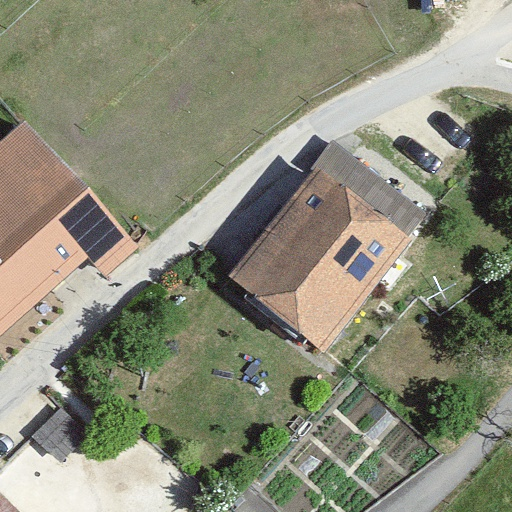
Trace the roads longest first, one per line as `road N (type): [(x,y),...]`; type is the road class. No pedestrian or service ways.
road 1 (residential): [(457,75),(309,135),(0,397)]
road 2 (residential): [(511,421),(418,511)]
